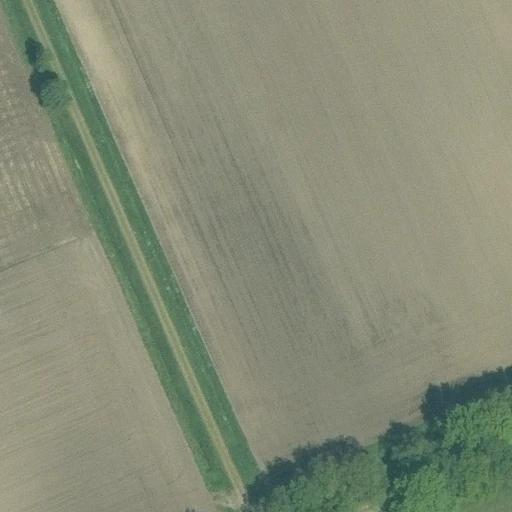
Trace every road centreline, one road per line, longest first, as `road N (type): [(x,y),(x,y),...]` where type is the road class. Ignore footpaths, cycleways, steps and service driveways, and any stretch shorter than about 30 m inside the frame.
road 1 (track): [(25,0),(246,511)]
road 2 (track): [(368,511),(511,449)]
